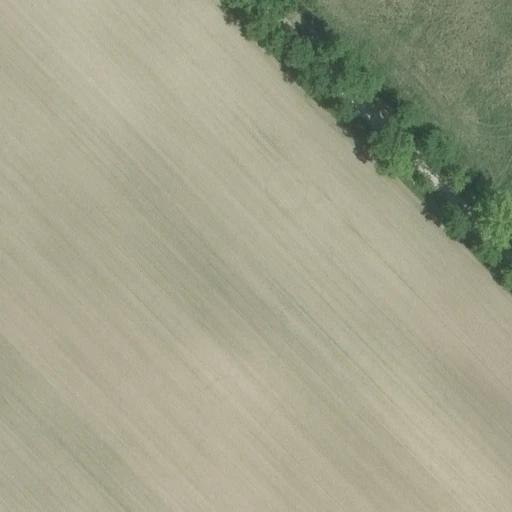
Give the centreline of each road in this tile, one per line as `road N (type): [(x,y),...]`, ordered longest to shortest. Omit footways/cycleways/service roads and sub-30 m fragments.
road 1 (track): [(511,259),(373,121)]
road 2 (unclassified): [(373,121),(255,0)]
